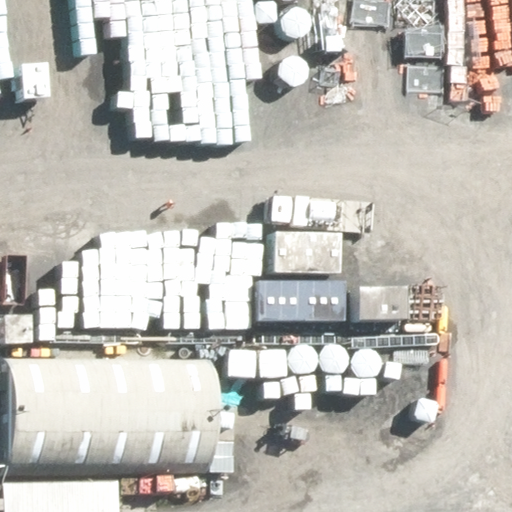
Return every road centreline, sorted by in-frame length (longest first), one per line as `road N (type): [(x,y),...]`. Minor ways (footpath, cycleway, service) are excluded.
road 1 (unknown): [(0,162),(419,144),(460,157),(491,190),(511,259)]
road 2 (unknown): [(511,361),(499,450),(463,481),(399,492),(189,489)]
